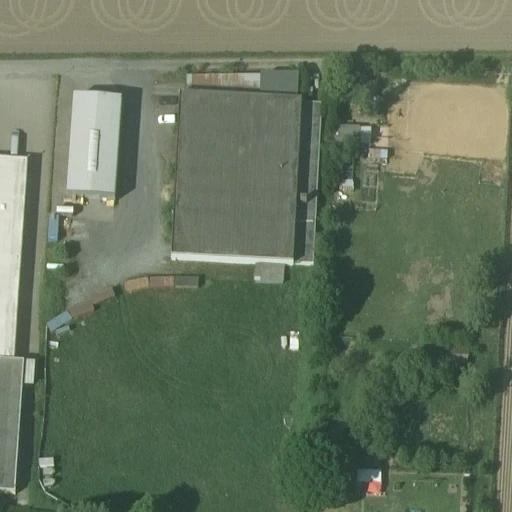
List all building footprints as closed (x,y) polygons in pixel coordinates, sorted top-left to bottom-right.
[(261,80),(191,81),(190,100),(261,105),(261,80)] [(298,80),(261,80),(261,105),(296,106),(298,80)] [(190,100),(181,99),(172,262),(261,268),(290,269),(296,106),(261,105),(190,100)] [(123,105),(74,101),(68,203),(116,204),(123,105)] [(323,108),(296,106),(290,269),(314,270),(323,108)] [(25,164),(0,162),(0,495),(15,496),(24,368),(12,367),(25,164)] [(261,268),(259,284),(290,285),(290,269),(261,268)] [(361,496),(382,495),(381,471),(360,472),(361,496)]
